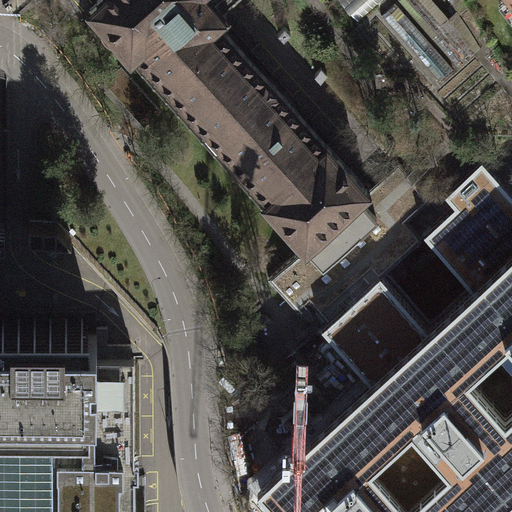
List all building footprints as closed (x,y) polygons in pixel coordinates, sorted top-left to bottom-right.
[(97,0),(98,2),(90,9),(131,54),(134,51),(266,198),(265,199),(306,244),(269,277),(295,306),(299,311),(311,300),(328,320),(381,273),(422,236),(408,220),(401,212),(388,224),(379,215),(382,212),(383,210),(383,207),(382,205),(379,201),(367,188),(327,144),(218,23),(227,15),(219,7),(213,0),(97,0)] [(383,0),(338,0),(359,22),(383,0)] [(423,0),(399,0),(457,66),(471,53),(423,0)] [(395,3),(381,16),(440,81),(454,69),(395,3)] [(469,7),(458,14),(486,58),(497,51),(469,7)] [(161,111),(121,66),(104,82),(144,126),(161,111)] [(388,224),(401,212),(408,220),(433,197),(399,160),(367,188),(379,201),(382,205),(383,207),(383,210),(382,212),(379,215),(388,224)] [(511,511),(511,194),(482,162),(447,194),(457,205),(426,232),(473,285),(428,325),(381,273),(328,320),(323,324),(370,377),(259,477),(290,511),(488,511),(490,510),(491,511),(511,511)] [(30,217),(30,230),(70,230),(58,217),(30,217)] [(89,332),(89,316),(0,316),(0,511),(135,511),(136,471),(127,471),(127,456),(135,456),(135,368),(135,356),(97,356),(97,332),(89,332)] [(268,511),(255,497),(245,506),(250,511),(268,511)]
